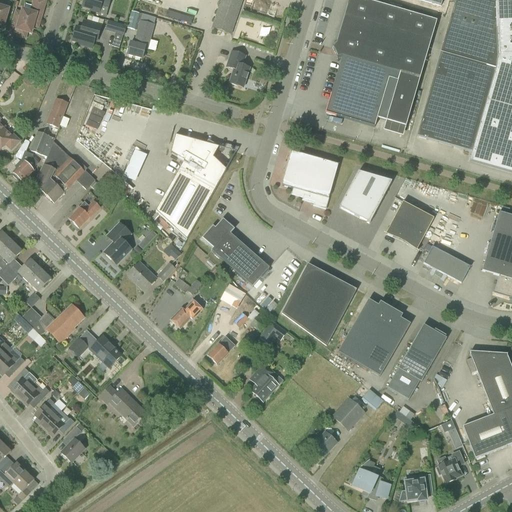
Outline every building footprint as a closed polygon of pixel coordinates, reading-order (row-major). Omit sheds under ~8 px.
[(37,24),(44,1),(40,0),(33,0),(30,13),(21,11),(20,14),(15,12),(11,24),(17,26),(14,36),(24,39),(25,33),(29,34),(32,23),(37,24)] [(107,8),(109,0),(83,0),(81,8),(90,11),(90,12),(98,14),(100,6),(107,8)] [(230,36),(242,0),(220,0),(211,29),(230,36)] [(386,122),(405,128),(436,22),(361,0),(348,0),(336,45),(332,49),(337,58),(341,58),(325,114),(373,128),(386,82),(397,85),(386,122)] [(480,0),(455,0),(417,138),(472,154),(496,70),(497,58),(495,4),(480,0)] [(472,154),(469,162),(511,174),(511,0),(494,0),(495,4),(497,58),(496,70),(472,154)] [(190,23),(192,17),(167,10),(166,16),(190,23)] [(147,51),(153,26),(155,19),(131,12),(126,29),(137,32),(134,44),(130,43),(127,56),(142,60),(144,50),(147,51)] [(96,42),(100,27),(82,22),(80,29),(77,28),(76,33),(74,32),(71,42),(78,44),(77,46),(92,50),(95,42),(96,42)] [(108,22),(105,31),(115,34),(122,36),(125,28),(108,22)] [(242,89),(249,69),(241,67),(245,57),(231,52),(226,68),(233,71),(229,85),(242,89)] [(58,130),(68,104),(55,99),(45,125),(58,130)] [(0,154),(0,155),(7,148),(12,153),(21,144),(15,138),(13,140),(3,131),(6,128),(0,121),(0,154)] [(46,158),(54,140),(37,133),(29,152),(46,158)] [(218,149),(219,148),(195,142),(155,212),(186,241),(226,171),(226,170),(225,171),(221,166),(222,164),(218,161),(217,162),(213,158),(218,149)] [(25,156),(29,145),(23,143),(21,149),(20,149),(18,153),(25,156)] [(124,176),(136,182),(148,155),(136,150),(124,176)] [(325,210),(338,166),(291,153),(281,187),(293,190),(291,196),(303,199),(302,201),(314,205),(313,207),(325,210)] [(22,185),(33,174),(31,172),(38,164),(33,159),(26,156),(23,163),(17,170),(18,172),(14,177),(22,185)] [(47,159),(43,166),(45,167),(45,168),(56,174),(51,183),(65,197),(56,206),(57,206),(78,184),(83,189),(92,180),(87,175),(84,173),(87,170),(82,165),(79,168),(71,160),(69,159),(63,166),(47,159)] [(45,168),(35,185),(56,206),(65,197),(51,183),(56,174),(45,168)] [(369,225),(391,183),(358,173),(339,209),(359,219),(359,221),(366,223),(369,225)] [(92,180),(83,189),(86,192),(90,188),(102,198),(106,193),(92,180)] [(416,252),(433,220),(402,203),(385,236),(398,241),(405,244),(416,252)] [(90,209),(85,204),(73,216),(74,217),(69,222),(79,232),(90,221),(101,211),(94,204),(90,209)] [(493,296),(508,300),(510,300),(511,300),(511,217),(499,213),(482,272),(499,277),(493,296)] [(233,230),(223,221),(215,230),(212,228),(202,240),(213,249),(211,252),(252,288),(269,269),(230,235),(233,230)] [(116,266),(131,251),(123,243),(130,235),(119,224),(106,238),(113,244),(104,254),(116,266)] [(0,256),(12,244),(2,234),(0,236),(0,256)] [(12,273),(19,266),(15,261),(22,254),(12,244),(0,256),(0,269),(1,270),(0,270),(0,279),(3,282),(12,273)] [(175,262),(181,255),(170,245),(163,253),(169,259),(170,257),(175,262)] [(137,257),(141,252),(137,248),(132,253),(137,257)] [(432,248),(423,265),(432,269),(440,253),(432,248)] [(41,272),(31,262),(18,275),(28,285),(41,272)] [(144,293),(156,280),(139,264),(127,276),(138,286),(137,287),(144,293)] [(163,284),(175,270),(169,264),(156,278),(163,284)] [(309,266),(307,266),(282,314),(326,347),(356,291),(354,290),(309,266)] [(41,272),(28,285),(38,294),(51,281),(41,272)] [(17,278),(12,273),(3,282),(7,286),(8,287),(17,278)] [(190,288),(179,279),(173,286),(184,295),(186,292),(192,297),(202,286),(196,281),(190,288)] [(221,301),(226,304),(233,291),(228,288),(221,301)] [(25,303),(31,309),(40,300),(33,294),(25,303)] [(180,331),(191,319),(193,321),(203,311),(193,302),(183,312),(181,310),(170,322),(180,331)] [(379,304),(377,308),(367,302),(337,354),(379,379),(409,327),(400,321),(402,317),(379,304)] [(33,331),(39,337),(40,337),(45,333),(47,332),(60,346),(68,338),(67,337),(84,321),(72,309),(55,325),(46,315),(42,319),(31,309),(21,319),(33,331)] [(237,310),(229,318),(233,322),(241,314),(237,310)] [(241,314),(233,324),(239,330),(248,320),(247,319),(241,314)] [(259,333),(267,324),(257,316),(250,325),(259,333)] [(14,322),(19,327),(24,322),(19,317),(14,322)] [(280,343),(287,334),(271,322),(258,339),(269,348),(276,339),(280,343)] [(446,340),(423,326),(397,370),(398,371),(387,390),(409,402),(420,383),(421,384),(446,340)] [(41,348),(46,343),(33,331),(28,336),(41,348)] [(235,348),(225,338),(218,345),(207,357),(217,367),(228,355),(235,348)] [(78,360),(88,349),(78,339),(68,349),(78,360)] [(110,371),(121,359),(110,348),(111,346),(104,339),(90,353),(110,371)] [(0,365),(10,355),(10,354),(12,352),(0,340),(0,365)] [(511,371),(507,357),(507,356),(469,353),(469,355),(493,416),(462,428),(475,460),(506,448),(506,447),(511,444),(511,371)] [(10,355),(0,365),(0,376),(2,379),(12,369),(16,373),(25,364),(20,360),(18,362),(10,355)] [(259,382),(255,387),(250,392),(263,404),(278,387),(269,379),(274,374),(263,364),(253,376),(259,382)] [(19,402),(35,385),(34,384),(31,387),(24,381),(29,375),(25,371),(16,380),(21,384),(11,394),(19,402)] [(79,393),(83,389),(78,384),(74,388),(79,393)] [(35,385),(19,402),(27,410),(37,400),(41,404),(50,395),(45,390),(43,393),(35,385)] [(117,396),(114,393),(110,389),(100,399),(107,406),(109,404),(133,428),(144,417),(127,400),(128,399),(121,392),(117,396)] [(55,400),(59,396),(55,391),(51,395),(55,400)] [(370,391),(363,401),(377,411),(385,401),(370,391)] [(348,434),(365,415),(348,399),(331,418),(348,434)] [(44,432),(62,414),(50,402),(41,411),(45,415),(36,425),(44,432)] [(410,430),(412,423),(396,412),(393,418),(410,430)] [(62,414),(44,432),(52,440),(61,430),(66,435),(74,425),(62,414)] [(71,465),(85,451),(75,442),(85,431),(80,426),(77,430),(66,441),(71,446),(61,456),(71,465)] [(456,432),(454,428),(447,431),(455,451),(462,448),(461,445),(462,445),(456,432)] [(322,461),(337,444),(325,433),(310,449),(322,461)] [(0,448),(0,466),(11,455),(3,446),(0,448)] [(462,478),(458,468),(464,465),(459,453),(452,456),(454,461),(438,467),(438,469),(436,470),(439,477),(441,476),(446,486),(456,481),(455,480),(462,478)] [(355,478),(350,484),(354,486),(353,488),(369,495),(367,500),(368,498),(371,499),(373,500),(376,501),(377,498),(386,500),(390,487),(380,484),(380,486),(374,485),(378,477),(377,477),(376,479),(369,476),(374,465),(367,462),(366,463),(365,464),(363,465),(363,466),(362,467),(361,468),(360,469),(359,471),(358,472),(361,473),(359,479),(357,479),(355,478)] [(14,487),(26,475),(17,466),(8,475),(4,471),(0,474),(0,483),(5,478),(9,482),(5,486),(8,489),(12,485),(14,487)] [(26,475),(14,487),(22,495),(18,499),(18,500),(14,503),(19,508),(31,495),(27,491),(35,483),(26,475)] [(432,497),(429,477),(423,478),(415,479),(414,479),(415,483),(407,484),(406,484),(407,493),(404,493),(400,503),(407,501),(408,502),(418,501),(418,503),(426,502),(426,498),(432,497)]
